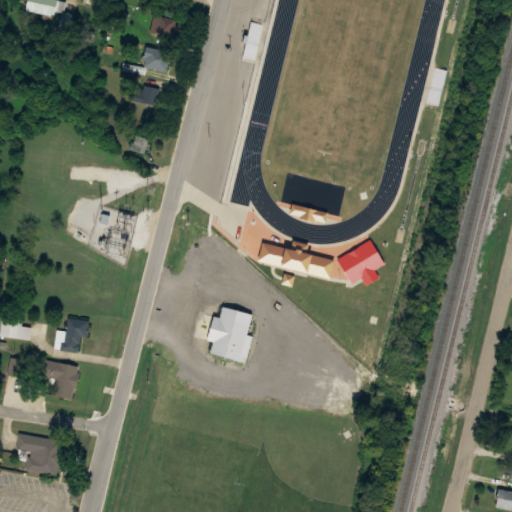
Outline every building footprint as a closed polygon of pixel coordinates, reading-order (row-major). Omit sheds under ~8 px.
[(52,16),(57,0),(24,0),(23,7),(52,16)] [(168,67),(166,44),(144,46),(145,68),(168,67)] [(280,202),(286,174),(345,188),(339,217),(341,218),(341,222),(327,225),(314,224),(299,221),(283,212),(275,203),(277,201),(280,202)] [(339,259),(374,240),(389,266),(378,272),(382,279),(369,287),(364,279),(353,285),(339,259)] [(264,245),(260,263),(333,280),(338,262),(264,245)] [(253,335),(246,333),(251,313),(220,306),(218,316),(211,314),(205,339),(212,341),(209,352),(246,362),(253,335)] [(86,319),(66,318),(64,349),(84,350),(86,319)] [(31,325),(23,325),(23,319),(1,319),(1,337),(31,337),(31,325)] [(80,365),(39,359),(37,375),(56,377),(53,395),(74,399),(80,365)] [(16,448),(29,450),(27,470),(59,475),(64,440),(18,433),(16,448)] [(511,490),(498,488),(494,506),(511,509),(511,490)]
